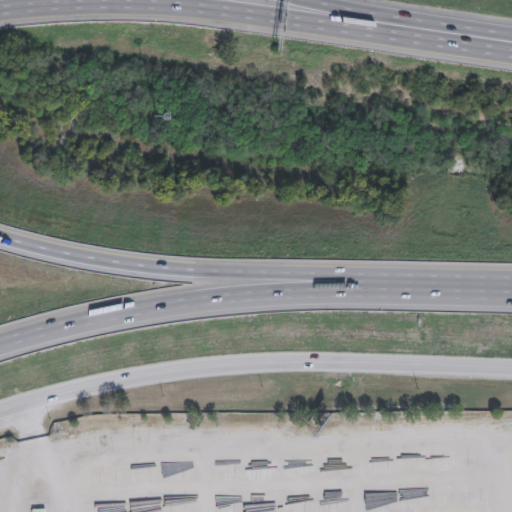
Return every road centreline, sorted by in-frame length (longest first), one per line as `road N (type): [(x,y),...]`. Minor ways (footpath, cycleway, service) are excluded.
road 1 (secondary): [(0,409),(142,374),(254,361),(511,364)]
road 2 (motorway): [(0,342),(204,299),(511,288)]
road 3 (motorway): [(511,53),(167,4),(0,10)]
road 4 (motorway): [(0,237),(167,268),(511,282)]
road 5 (motorway): [(511,34),(304,0)]
